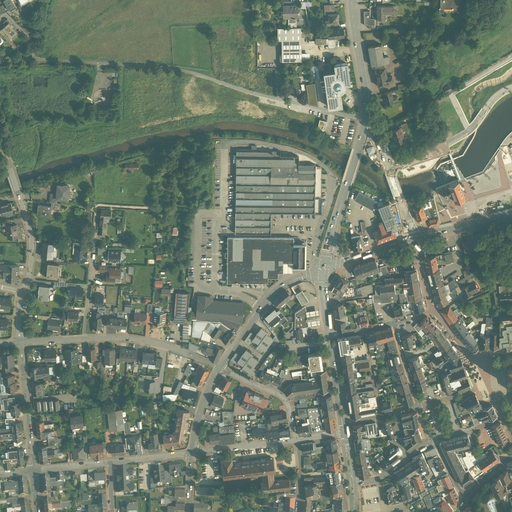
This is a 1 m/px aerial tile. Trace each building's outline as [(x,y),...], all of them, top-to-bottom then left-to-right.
[(16,6),(12,0),(3,0),(9,9),(16,6)] [(457,0),(440,0),(440,9),(444,9),(444,7),(452,7),(452,9),(453,9),(458,9),(457,0)] [(333,5),(325,5),(325,14),(328,13),(334,13),(333,5)] [(298,6),(284,6),(284,11),(283,11),(283,18),(288,18),(288,28),(296,28),(296,27),(296,18),(298,17),(298,6)] [(385,6),(376,6),(377,19),(381,19),(381,18),(385,18),(385,12),(393,12),(393,6),(385,6)] [(369,11),(364,11),(364,19),(364,25),(368,25),(374,25),(374,19),(374,18),(369,19),(369,16),(370,16),(369,11)] [(334,13),(328,13),(329,20),(325,20),(325,23),(338,22),(338,17),(339,16),(339,14),(338,14),(338,13),(334,13)] [(17,31),(9,22),(10,21),(7,18),(3,22),(5,25),(2,28),(6,33),(11,37),(10,36),(16,31),(17,32),(17,31)] [(301,53),(301,28),(296,28),(288,28),(277,28),(277,40),(281,40),(282,61),(301,61),(301,59),(301,55),(301,53)] [(343,28),(328,30),(328,38),(328,39),(335,38),(340,38),(344,38),(344,37),(343,28)] [(335,38),(328,39),(328,38),(326,38),(326,39),(327,44),(328,44),(328,47),(330,48),(335,48),(336,46),(335,38)] [(256,49),(256,42),(241,43),(241,48),(248,48),(249,56),(254,55),(254,53),(252,53),(252,49),(256,49)] [(381,44),(368,47),(371,65),(374,65),(375,69),(374,69),(378,86),(388,84),(388,82),(393,81),(391,75),(387,76),(384,63),(388,62),(389,62),(388,56),(387,56),(383,56),(381,44)] [(222,57),(214,57),(214,66),(222,65),(222,57)] [(346,63),(334,65),(335,72),(332,72),(332,70),(329,71),(329,73),(324,73),(325,77),(329,107),(336,106),(337,106),(341,105),(341,100),(340,92),(341,91),(342,91),(343,90),(344,91),(346,89),(344,88),(345,87),(345,86),(345,85),(345,84),(349,84),(346,63)] [(315,83),(306,84),(308,99),(308,100),(308,103),(308,104),(318,106),(315,83)] [(391,91),(383,93),(384,98),(385,101),(386,104),(395,102),(394,101),(398,100),(397,96),(393,97),(391,91)] [(327,121),(319,119),(317,128),(325,130),(327,121)] [(402,126),(391,131),(396,144),(400,142),(401,146),(407,144),(404,136),(403,137),(401,131),(403,131),(402,130),(408,129),(406,123),(401,125),(402,126)] [(256,146),(250,145),(250,150),(236,149),(235,218),(233,218),(233,220),(233,222),(235,222),(235,232),(234,232),(234,233),(235,233),(235,234),(270,234),(270,229),(271,222),(271,213),(270,213),(271,151),(271,150),(256,150),(256,146)] [(297,156),(293,156),(293,153),(280,151),(271,151),(270,213),(271,213),(277,213),(292,213),(293,213),(314,213),(315,213),(320,213),(321,174),(321,168),(315,165),(314,165),(311,165),(311,162),(310,161),(297,161),(297,156)] [(459,184),(458,181),(454,183),(448,185),(449,188),(450,189),(450,191),(451,192),(455,202),(465,198),(462,191),(464,190),(462,183),(459,184)] [(69,186),(58,185),(57,195),(56,198),(68,199),(68,194),(70,195),(70,191),(69,190),(69,186)] [(356,198),(376,209),(376,207),(378,206),(377,204),(379,203),(359,192),(356,198)] [(421,205),(413,208),(416,215),(413,216),(414,219),(417,218),(418,221),(426,218),(426,220),(427,220),(428,227),(439,225),(439,224),(438,217),(437,213),(433,198),(430,199),(432,207),(423,210),(421,205)] [(1,205),(0,205),(0,210),(2,210),(3,215),(8,214),(8,215),(13,214),(11,208),(12,208),(11,202),(1,205)] [(389,202),(383,204),(382,202),(379,203),(377,204),(378,206),(376,207),(376,209),(379,215),(381,215),(381,216),(383,220),(383,219),(393,215),(389,202)] [(48,205),(38,204),(37,214),(50,216),(51,209),(52,205),(48,205)] [(101,210),(99,234),(105,234),(106,218),(110,218),(111,211),(101,210)] [(393,215),(383,219),(384,222),(386,227),(385,228),(381,229),(373,232),(377,243),(396,236),(395,236),(397,235),(398,234),(399,233),(399,232),(399,231),(399,230),(399,228),(398,227),(397,224),(393,215)] [(17,225),(6,226),(7,227),(6,228),(6,232),(7,233),(8,238),(18,237),(17,230),(18,230),(17,225)] [(357,237),(351,238),(354,252),(362,249),(360,236),(357,237)] [(235,237),(227,237),(227,238),(227,251),(227,252),(227,254),(227,258),(227,283),(230,283),(231,283),(234,283),(241,283),(266,283),(267,283),(268,283),(268,278),(277,278),(278,278),(278,273),(283,273),(283,267),(283,264),(292,264),(293,264),(293,266),(304,266),(304,246),(293,246),(293,241),(293,238),(235,237)] [(471,241),(462,243),(465,254),(469,252),(469,251),(477,249),(477,250),(478,250),(474,237),(471,238),(471,241)] [(49,243),(43,242),(42,247),(42,249),(53,251),(54,244),(49,243)] [(82,248),(75,248),(74,260),(85,261),(86,256),(86,253),(87,249),(82,248)] [(53,251),(42,249),(42,252),(41,256),(48,257),(52,257),(53,251)] [(115,251),(109,250),(108,250),(108,257),(106,258),(108,261),(108,262),(108,261),(112,262),(114,262),(115,251)] [(121,251),(115,251),(114,262),(116,262),(120,262),(121,262),(121,261),(123,259),(121,257),(121,251)] [(453,252),(444,254),(445,258),(446,263),(449,262),(453,261),(452,255),(452,253),(453,252)] [(435,256),(424,259),(425,264),(426,265),(427,273),(438,269),(436,262),(436,260),(435,256)] [(375,260),(364,264),(367,274),(379,270),(375,260)] [(54,264),(47,263),(46,278),(58,279),(59,265),(59,264),(54,264)] [(292,264),(283,264),(283,273),(292,273),(292,264)] [(364,264),(353,268),(357,278),(367,274),(364,264)] [(18,266),(4,265),(3,265),(0,265),(0,269),(4,269),(3,275),(6,275),(6,281),(17,281),(18,266)] [(386,266),(379,268),(382,276),(388,273),(387,268),(386,266)] [(120,269),(110,269),(110,276),(107,276),(106,283),(114,283),(114,279),(118,280),(118,278),(120,278),(120,269)] [(438,269),(427,273),(431,285),(442,282),(439,269),(438,269)] [(464,277),(456,283),(458,286),(467,280),(471,278),(479,272),(477,269),(468,275),(464,277)] [(405,272),(404,272),(405,278),(403,278),(403,277),(393,278),(394,284),(398,283),(418,281),(416,270),(412,271),(410,271),(407,271),(405,272)] [(348,282),(340,277),(338,281),(337,281),(337,282),(337,283),(335,287),(332,292),(339,296),(339,295),(342,291),(345,287),(348,282)] [(442,282),(431,285),(435,299),(445,295),(446,295),(455,289),(458,286),(456,283),(454,280),(450,283),(449,282),(447,284),(448,285),(446,286),(443,286),(442,282)] [(399,289),(395,290),(395,294),(399,293),(404,292),(407,292),(420,290),(418,281),(398,283),(399,289)] [(473,282),(461,288),(465,297),(478,291),(473,282)] [(385,285),(380,286),(380,295),(390,294),(395,294),(395,290),(394,284),(385,285)] [(511,285),(510,286),(510,285),(500,286),(500,293),(501,300),(511,299),(511,285)] [(49,287),(39,286),(39,289),(38,292),(39,292),(38,299),(48,300),(49,292),(53,293),(53,292),(54,292),(54,290),(53,290),(53,287),(49,287)] [(76,288),(71,287),(70,290),(70,298),(73,298),(75,300),(77,298),(82,299),(83,288),(76,288)] [(455,289),(446,295),(445,295),(447,300),(451,297),(457,293),(455,289)] [(286,290),(273,301),(278,307),(278,308),(291,297),(286,290)] [(308,301),(302,290),(299,292),(295,294),(301,304),(302,305),(306,303),(308,301)] [(420,290),(407,292),(409,303),(422,299),(420,290)] [(190,324),(190,320),(189,320),(188,316),(189,293),(176,292),(173,323),(183,323),(190,324)] [(100,294),(97,294),(96,295),(95,305),(98,306),(102,306),(103,295),(101,295),(100,294)] [(445,295),(435,299),(439,308),(449,303),(447,300),(445,295)] [(3,298),(0,297),(0,307),(0,308),(3,308),(10,308),(9,308),(9,304),(10,304),(10,299),(7,299),(7,298),(6,298),(3,298)] [(198,299),(196,311),(191,311),(190,320),(220,323),(229,329),(237,334),(234,332),(240,325),(242,325),(242,324),(244,304),(237,303),(235,303),(232,302),(230,302),(227,302),(225,302),(222,301),(220,301),(217,301),(215,301),(212,300),(198,299)] [(422,299),(409,303),(411,309),(413,309),(414,313),(424,310),(422,299)] [(454,303),(449,306),(452,310),(461,304),(459,302),(454,303)] [(342,304),(333,305),(335,317),(344,315),(342,304)] [(461,304),(452,310),(458,319),(460,318),(467,312),(461,304)] [(305,306),(295,313),(294,329),(295,328),(301,328),(306,327),(308,327),(306,311),(305,306)] [(452,310),(449,306),(441,311),(450,325),(458,319),(452,310)] [(401,307),(391,309),(393,319),(403,317),(401,307)] [(273,312),(271,313),(265,317),(266,318),(268,321),(271,325),(272,326),(271,325),(278,320),(283,315),(279,310),(277,312),(274,309),(273,310),(272,311),(273,312)] [(307,311),(306,311),(308,327),(310,326),(313,326),(316,325),(319,325),(320,325),(318,309),(317,310),(314,310),(311,311),(307,311)] [(78,312),(68,312),(68,320),(72,320),(78,321),(78,312)] [(97,313),(94,312),(93,329),(93,330),(97,331),(97,329),(101,329),(102,318),(99,318),(99,313),(97,313)] [(160,312),(154,312),(153,324),(161,325),(161,321),(165,321),(166,313),(160,312)] [(146,314),(135,313),(134,322),(137,323),(138,322),(141,322),(142,323),(145,323),(146,314)] [(288,320),(283,315),(278,320),(282,325),(288,320)] [(344,315),(335,317),(337,332),(346,330),(351,330),(350,325),(346,326),(344,315)] [(366,315),(358,317),(359,323),(360,327),(369,325),(366,315)] [(429,319),(426,316),(419,324),(422,328),(427,332),(427,333),(435,325),(432,322),(432,321),(430,319),(429,319)] [(511,316),(500,318),(500,338),(500,339),(500,347),(501,347),(502,347),(503,347),(504,347),(505,347),(505,343),(507,343),(511,342),(511,316)] [(117,318),(107,317),(106,327),(116,327),(117,318)] [(126,319),(117,318),(116,327),(116,328),(117,329),(119,329),(120,328),(125,328),(126,319)] [(458,319),(450,325),(460,338),(467,331),(468,331),(460,318),(458,319)] [(8,320),(0,319),(0,328),(3,329),(7,329),(8,329),(8,320)] [(50,319),(48,319),(48,320),(48,328),(51,328),(51,329),(60,330),(61,320),(50,319)] [(220,323),(190,320),(190,324),(193,324),(192,335),(201,338),(202,335),(210,337),(210,335),(216,339),(222,330),(227,333),(229,329),(220,323)] [(190,324),(183,323),(182,335),(192,335),(193,324),(190,324)] [(422,328),(419,324),(417,323),(413,327),(418,332),(422,328)] [(435,325),(427,333),(427,332),(426,333),(429,336),(430,335),(432,337),(440,331),(441,331),(435,325)] [(495,332),(491,332),(489,348),(500,347),(500,339),(500,338),(498,338),(498,337),(499,337),(499,327),(497,327),(495,327),(495,330),(495,332)] [(267,333),(261,328),(255,336),(253,340),(259,344),(257,346),(256,348),(258,346),(267,333)] [(391,328),(374,332),(377,343),(380,342),(385,341),(385,342),(387,342),(387,340),(394,339),(391,328)] [(227,333),(221,340),(229,345),(237,334),(229,329),(227,333)] [(440,331),(432,337),(437,345),(446,338),(441,331),(440,331)] [(476,340),(467,331),(460,338),(463,342),(465,344),(473,352),(478,348),(478,343),(476,340)] [(486,336),(484,336),(484,331),(480,331),(479,335),(479,338),(479,343),(478,348),(479,348),(479,349),(485,349),(486,348),(488,348),(489,348),(490,336),(486,336)] [(374,332),(365,334),(368,345),(369,346),(373,346),(373,344),(375,344),(375,348),(376,347),(376,349),(379,349),(377,343),(374,332)] [(267,333),(258,346),(256,348),(257,348),(258,346),(264,350),(269,344),(273,339),(267,334),(268,333),(267,333)] [(411,334),(401,337),(405,349),(416,346),(414,341),(413,341),(411,334)] [(359,336),(348,338),(349,346),(356,345),(356,346),(360,345),(360,342),(359,336)] [(253,340),(252,340),(247,337),(244,341),(249,345),(251,342),(253,340)] [(273,338),(273,339),(269,344),(274,348),(277,344),(273,341),(275,338),(273,338)] [(348,338),(338,339),(340,354),(353,352),(352,346),(356,346),(356,345),(349,346),(348,338)] [(446,338),(437,345),(440,350),(442,353),(451,346),(446,338)] [(383,343),(380,343),(380,342),(377,343),(379,349),(381,358),(385,357),(388,356),(391,355),(389,350),(385,351),(383,343)] [(395,342),(388,344),(389,350),(391,355),(398,353),(395,342)] [(198,347),(189,343),(188,348),(196,351),(198,347)] [(223,349),(215,345),(214,348),(206,345),(204,350),(220,356),(223,349)] [(451,346),(442,353),(446,358),(447,360),(457,353),(455,351),(451,346)] [(114,348),(106,349),(106,358),(105,358),(105,363),(105,367),(112,367),(112,363),(113,363),(113,357),(114,357),(114,348)] [(95,349),(87,349),(87,356),(87,360),(96,359),(95,349)] [(129,350),(120,349),(119,358),(120,358),(123,358),(123,360),(127,360),(129,350)] [(56,350),(44,351),(45,361),(56,360),(56,350)] [(70,350),(65,350),(66,362),(72,361),(73,363),(77,363),(78,363),(77,354),(77,350),(70,350)] [(137,351),(129,350),(127,360),(127,365),(134,366),(135,366),(135,362),(136,362),(137,351)] [(220,356),(204,350),(203,353),(207,354),(206,356),(208,356),(208,355),(210,356),(209,359),(217,362),(220,356)] [(238,361),(237,361),(238,361),(244,366),(243,367),(252,354),(246,350),(241,357),(238,361)] [(156,358),(157,353),(149,352),(148,364),(155,365),(156,365),(156,358)] [(353,352),(340,354),(342,364),(352,362),(351,358),(354,358),(353,352)] [(320,353),(308,354),(309,362),(307,362),(307,363),(308,365),(309,365),(310,369),(313,369),(322,368),(322,367),(320,353)] [(391,355),(388,356),(391,365),(400,362),(398,353),(391,355)] [(442,353),(436,357),(433,359),(435,361),(435,363),(436,363),(438,366),(447,360),(446,358),(442,353)] [(457,353),(447,360),(447,361),(449,367),(451,372),(463,367),(460,357),(459,357),(457,353)] [(252,354),(243,367),(249,372),(252,368),(258,360),(251,356),(252,354)] [(308,354),(296,356),(297,364),(307,363),(307,362),(309,362),(308,354)] [(13,355),(2,355),(3,365),(13,365),(13,355)] [(264,362),(263,364),(265,366),(271,358),(270,357),(271,356),(269,355),(264,362)] [(417,356),(407,359),(411,368),(420,365),(417,356)] [(352,362),(342,364),(343,373),(355,371),(355,368),(354,369),(354,367),(358,366),(357,361),(355,362),(352,362)] [(391,365),(389,366),(390,370),(392,369),(394,374),(403,370),(400,362),(391,365)] [(208,371),(198,365),(196,369),(198,370),(196,375),(198,377),(196,383),(199,384),(201,385),(208,371)] [(420,365),(411,368),(415,380),(424,377),(420,365)] [(38,367),(30,368),(31,378),(39,377),(42,377),(42,375),(48,375),(48,374),(49,373),(48,369),(47,368),(47,367),(38,368),(38,367)] [(463,367),(451,372),(455,382),(467,377),(463,367)] [(322,368),(313,369),(314,372),(315,372),(316,376),(318,391),(318,392),(328,391),(325,370),(322,370),(322,368)] [(169,369),(165,369),(163,386),(171,387),(172,374),(176,375),(177,370),(169,369)] [(270,374),(262,370),(259,378),(262,379),(267,382),(270,374)] [(403,370),(394,374),(397,382),(407,379),(403,370)] [(355,371),(343,373),(344,382),(354,381),(353,375),(355,375),(355,371)] [(451,372),(446,373),(441,378),(445,391),(445,393),(446,394),(447,394),(448,395),(449,395),(454,394),(452,388),(452,387),(454,386),(455,387),(457,386),(455,382),(451,372)] [(280,377),(270,374),(267,382),(277,385),(278,381),(280,377)] [(7,376),(3,376),(3,377),(3,384),(15,383),(14,383),(13,376),(7,376)] [(316,376),(306,377),(306,382),(289,384),(283,390),(290,398),(292,396),(294,395),(318,391),(316,376)] [(231,381),(224,377),(218,386),(220,387),(219,388),(221,390),(222,388),(226,390),(231,381)] [(424,377),(415,380),(417,389),(419,389),(425,387),(427,387),(424,377)] [(467,377),(455,382),(457,386),(459,392),(471,387),(467,377)] [(407,379),(397,382),(398,386),(396,387),(397,391),(399,390),(400,394),(410,391),(407,379)] [(151,381),(145,380),(145,381),(144,391),(154,392),(155,381),(151,381)] [(354,381),(344,382),(346,393),(356,391),(354,381)] [(15,383),(3,384),(5,384),(6,391),(10,391),(16,390),(15,383)] [(40,384),(32,385),(33,395),(39,394),(42,394),(41,389),(40,389),(40,384)] [(193,391),(188,390),(189,389),(184,388),(182,395),(184,395),(183,398),(196,401),(195,404),(198,392),(199,392),(194,390),(193,391)] [(253,394),(246,391),(242,403),(246,405),(246,407),(248,408),(255,411),(256,409),(261,411),(266,399),(259,396),(259,395),(254,392),(253,394)] [(318,391),(294,395),(292,396),(293,400),(316,397),(329,395),(328,391),(318,392),(318,391)] [(346,393),(346,394),(347,398),(348,406),(359,404),(358,398),(357,391),(356,391),(346,393)] [(410,391),(400,394),(404,406),(413,403),(410,391)] [(329,395),(316,397),(317,404),(322,404),(322,407),(333,405),(331,394),(329,395)] [(475,394),(464,400),(463,400),(453,403),(457,418),(459,418),(470,413),(474,412),(472,408),(480,404),(475,394)] [(224,399),(214,395),(211,403),(216,405),(220,407),(221,407),(224,399)] [(368,396),(358,398),(359,404),(359,407),(364,407),(362,403),(368,399),(371,405),(375,405),(377,405),(375,395),(368,396)] [(15,405),(14,397),(9,398),(9,399),(8,399),(3,399),(4,399),(4,403),(4,409),(11,409),(12,412),(8,412),(9,415),(12,415),(14,414),(19,414),(18,404),(15,405)] [(368,399),(362,403),(364,407),(365,409),(372,407),(371,405),(368,399)] [(389,400),(380,403),(382,412),(392,409),(389,400)] [(359,404),(348,406),(350,417),(360,416),(359,407),(359,404)] [(333,405),(322,407),(324,417),(334,415),(333,405)] [(372,407),(365,409),(364,407),(359,407),(360,416),(361,416),(376,413),(375,405),(371,405),(372,407)] [(491,405),(482,409),(477,411),(481,419),(483,422),(487,420),(497,416),(491,405)] [(322,407),(307,408),(308,412),(308,416),(309,417),(319,416),(320,416),(322,416),(322,417),(324,417),(322,407)] [(122,409),(108,410),(111,435),(125,434),(124,422),(122,409)] [(189,411),(177,409),(176,417),(176,418),(177,418),(176,424),(174,424),(174,425),(176,425),(175,431),(174,431),(173,433),(163,434),(165,446),(184,444),(189,411)] [(229,411),(225,411),(222,411),(223,426),(233,425),(233,423),(233,422),(232,422),(233,412),(229,411)] [(274,414),(270,415),(272,424),(278,423),(278,422),(287,420),(285,412),(274,414)] [(416,412),(409,413),(400,415),(404,428),(417,426),(419,426),(416,412)] [(470,413),(459,418),(463,429),(473,426),(475,425),(473,419),(470,413)] [(334,415),(324,417),(324,422),(322,422),(323,424),(320,424),(322,431),(336,428),(334,415)] [(82,416),(71,417),(72,426),(75,426),(79,426),(79,425),(82,425),(83,426),(82,416)] [(319,416),(309,417),(311,433),(312,433),(312,432),(315,432),(314,423),(321,422),(320,422),(320,416),(319,416)] [(389,418),(380,421),(382,429),(383,432),(389,430),(392,430),(389,418)] [(44,421),(36,422),(36,429),(44,429),(44,428),(44,421)] [(20,422),(11,423),(12,429),(10,429),(10,428),(0,429),(0,431),(0,433),(21,431),(20,422)] [(365,424),(351,426),(354,440),(355,440),(361,439),(360,433),(366,432),(366,435),(377,433),(375,422),(365,424)] [(507,440),(500,422),(491,427),(498,444),(502,442),(505,441),(507,440)] [(307,424),(297,426),(299,435),(309,433),(307,424)] [(223,426),(219,427),(221,442),(220,442),(221,444),(235,442),(235,439),(234,437),(234,435),(234,432),(234,430),(233,427),(233,425),(223,426)] [(215,433),(205,434),(206,440),(209,439),(210,443),(220,442),(221,442),(219,427),(217,426),(213,426),(212,428),(213,428),(213,431),(214,432),(215,433)] [(404,428),(405,433),(408,433),(409,437),(416,445),(422,441),(417,426),(404,428)] [(278,429),(278,430),(279,438),(290,436),(289,427),(278,429)] [(48,428),(44,428),(44,429),(45,432),(46,432),(47,433),(48,433),(48,437),(55,436),(54,431),(51,431),(51,428),(48,428)] [(258,429),(252,430),(253,437),(264,436),(264,435),(263,429),(263,428),(258,429)] [(44,429),(36,429),(37,437),(45,436),(45,432),(44,429)] [(278,430),(272,431),(267,432),(267,434),(264,435),(264,436),(267,435),(268,439),(279,438),(278,430)] [(0,433),(0,438),(13,437),(13,440),(22,439),(22,431),(21,431),(0,433)] [(160,432),(152,433),(152,437),(151,437),(151,442),(148,443),(149,451),(159,449),(158,443),(157,437),(160,437),(160,432)] [(131,436),(128,436),(129,447),(130,453),(142,451),(140,435),(131,436)] [(409,437),(407,439),(406,435),(403,436),(404,441),(402,443),(409,451),(416,445),(409,437)] [(361,439),(355,440),(356,446),(355,446),(355,451),(364,449),(367,449),(369,449),(367,438),(361,439)] [(335,439),(325,440),(327,448),(327,451),(337,449),(335,439)] [(322,446),(315,447),(315,442),(312,443),(314,451),(315,454),(324,451),(327,451),(327,448),(322,448),(322,446)] [(83,446),(78,447),(77,443),(73,443),(70,443),(72,459),(74,459),(84,458),(83,446)] [(102,443),(95,444),(92,445),(92,444),(90,445),(91,451),(91,456),(92,456),(96,456),(96,455),(97,455),(97,456),(100,456),(100,455),(104,455),(103,448),(102,443)] [(312,443),(301,445),(303,453),(311,451),(314,451),(312,443)] [(123,444),(111,445),(112,455),(124,453),(124,448),(123,444)] [(47,446),(38,447),(39,454),(54,453),(54,450),(47,450),(47,446)] [(23,448),(15,449),(16,454),(13,454),(8,454),(9,457),(16,457),(24,456),(23,448)] [(395,450),(393,448),(390,451),(392,453),(387,457),(393,464),(402,456),(396,449),(395,450)] [(436,449),(435,450),(433,450),(433,448),(424,453),(427,459),(433,456),(435,460),(439,458),(436,449)] [(327,451),(324,451),(325,461),(338,460),(337,449),(327,451)] [(364,449),(355,451),(356,453),(355,454),(357,463),(365,462),(364,449)] [(476,458),(471,449),(464,451),(465,456),(462,457),(468,469),(478,462),(476,458)] [(499,460),(492,451),(491,452),(491,451),(486,454),(485,455),(486,456),(478,462),(483,471),(499,460)] [(54,453),(39,454),(39,462),(48,461),(47,457),(55,456),(54,455),(57,455),(57,452),(54,453)] [(486,456),(485,455),(486,454),(485,452),(476,458),(478,462),(486,456)] [(422,454),(419,455),(412,459),(413,461),(417,471),(418,472),(422,469),(427,467),(428,467),(425,461),(425,460),(422,454)] [(24,456),(16,457),(16,460),(17,464),(25,463),(24,456)] [(387,457),(383,460),(380,456),(377,459),(380,462),(385,470),(393,464),(387,457)] [(232,458),(221,459),(222,464),(223,478),(230,477),(234,477),(232,463),(232,460),(232,458)] [(435,460),(432,461),(433,465),(436,471),(444,467),(439,458),(435,460)] [(236,463),(232,463),(234,477),(262,473),(263,482),(274,481),(273,472),(272,472),(270,459),(261,460),(260,460),(250,461),(236,463)] [(325,461),(316,463),(317,472),(325,471),(329,470),(340,469),(338,460),(325,461)] [(408,465),(403,468),(409,477),(413,474),(415,473),(417,471),(413,461),(408,465)] [(365,462),(357,463),(359,479),(369,477),(366,462),(365,462)] [(478,462),(468,469),(474,478),(483,471),(478,462)] [(180,464),(169,465),(170,473),(170,475),(170,474),(174,474),(173,474),(181,473),(180,464)] [(436,471),(433,465),(430,466),(436,478),(437,479),(442,477),(441,475),(446,472),(444,467),(436,471)] [(118,475),(118,477),(128,476),(132,476),(132,475),(132,470),(132,469),(128,469),(128,468),(117,469),(118,475)] [(163,468),(153,469),(154,476),(155,485),(165,484),(164,472),(163,468)] [(403,468),(394,473),(402,486),(405,485),(404,482),(403,480),(409,477),(403,468)] [(340,469),(329,470),(329,474),(330,477),(330,482),(342,481),(340,469)] [(422,469),(418,472),(419,475),(421,481),(427,478),(425,476),(422,469)] [(500,477),(495,479),(496,481),(490,484),(496,497),(500,495),(502,499),(504,498),(505,501),(506,500),(507,500),(508,495),(508,491),(508,490),(506,486),(504,487),(503,483),(511,478),(511,477),(508,469),(503,471),(504,473),(499,476),(500,477)] [(105,472),(96,473),(95,473),(95,481),(104,481),(105,481),(105,472)] [(421,481),(419,475),(416,477),(412,478),(417,490),(424,487),(421,481)] [(442,477),(437,479),(439,484),(435,485),(438,491),(444,489),(452,485),(447,475),(442,477)] [(119,485),(129,484),(129,482),(128,479),(128,476),(118,477),(118,478),(117,479),(117,483),(118,483),(119,485)] [(49,477),(41,477),(42,485),(57,484),(56,480),(49,481),(49,477)] [(18,484),(10,485),(4,485),(4,489),(27,487),(26,479),(18,480),(19,484),(18,484)] [(263,482),(261,483),(262,493),(290,490),(289,479),(274,481),(263,482)] [(342,481),(330,482),(333,499),(344,497),(342,481)] [(57,484),(42,485),(42,493),(50,493),(50,490),(63,488),(63,483),(57,484)] [(133,485),(133,484),(129,484),(119,485),(119,487),(118,487),(119,493),(129,492),(129,491),(133,491),(133,490),(133,485)] [(316,484),(305,485),(306,501),(318,500),(316,484)] [(405,485),(402,486),(404,494),(405,497),(410,496),(410,497),(411,497),(409,491),(407,485),(405,485)] [(435,485),(428,489),(430,493),(433,500),(435,505),(443,499),(446,502),(449,501),(446,495),(442,497),(440,496),(438,491),(435,485)] [(393,486),(386,491),(386,490),(386,491),(386,493),(383,493),(384,503),(393,501),(391,488),(393,486)] [(27,487),(4,489),(5,489),(5,493),(5,494),(19,493),(20,496),(28,495),(27,487)] [(445,491),(441,493),(442,497),(446,495),(449,501),(450,503),(459,499),(453,487),(445,491)] [(185,489),(175,489),(175,491),(175,495),(174,497),(178,498),(185,498),(185,489)] [(425,491),(419,495),(421,499),(423,497),(430,493),(428,489),(425,491)] [(430,493),(423,497),(426,503),(432,500),(432,501),(433,500),(430,493)] [(404,494),(401,495),(402,497),(400,498),(400,497),(399,497),(399,498),(399,499),(394,500),(394,502),(392,503),(392,505),(406,502),(405,497),(404,494)] [(106,497),(95,497),(95,500),(98,500),(98,507),(89,508),(89,511),(107,510),(106,497)] [(51,498),(43,499),(44,507),(60,506),(60,503),(52,503),(51,498)] [(295,500),(286,499),(286,505),(279,504),(278,508),(285,509),(285,511),(294,511),(295,500)] [(446,502),(443,499),(435,505),(440,511),(448,511),(452,510),(446,502)] [(432,501),(432,500),(426,503),(428,508),(429,507),(432,511),(431,511),(439,511),(435,507),(432,501)] [(28,501),(20,501),(21,506),(12,507),(12,510),(13,510),(29,509),(28,501)] [(133,501),(130,501),(130,502),(127,502),(127,508),(127,511),(128,511),(136,511),(136,502),(133,502),(133,501)] [(184,504),(176,503),(175,508),(167,508),(167,511),(174,511),(184,511),(184,504)] [(346,511),(347,503),(337,503),(334,503),(334,506),(332,506),(332,511),(339,511),(346,511)]
